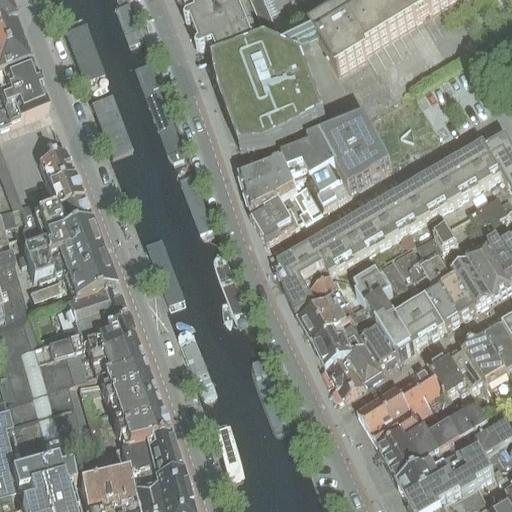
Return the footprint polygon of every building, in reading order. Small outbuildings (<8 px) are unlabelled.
[(233,0),(177,0),(180,5),(179,6),(177,10),(181,11),(182,11),(188,26),(187,26),(185,30),(189,32),(191,31),(199,53),(198,54),(196,58),(200,59),(208,56),(213,68),(214,68),(254,52),(233,0)] [(261,0),(248,0),(268,47),(278,43),(274,31),(261,0)] [(364,0),(367,4),(345,18),(340,10),(307,30),(315,43),(319,49),(335,76),(364,58),(439,12),(459,0),(364,0)] [(0,37),(13,32),(4,8),(1,9),(0,9),(0,8),(0,37)] [(130,13),(116,18),(131,55),(144,49),(130,13)] [(60,27),(85,93),(110,84),(85,18),(60,27)] [(13,32),(0,37),(0,53),(18,46),(13,32)] [(254,52),(214,68),(215,69),(213,70),(214,74),(212,74),(218,104),(221,111),(222,110),(240,158),(248,157),(248,159),(254,158),(254,156),(270,155),(326,126),(310,86),(303,66),(292,61),(307,54),(319,49),(315,43),(304,48),(283,57),(264,49),(254,52)] [(0,83),(28,73),(18,46),(0,53),(0,83)] [(171,168),(186,162),(149,62),(133,68),(171,168)] [(28,73),(0,83),(0,109),(39,95),(35,85),(30,72),(28,73)] [(0,135),(7,133),(47,117),(42,104),(43,104),(39,95),(0,109),(0,135)] [(113,97),(90,105),(111,162),(134,153),(113,97)] [(432,129),(414,97),(397,107),(425,155),(442,145),(432,129)] [(392,110),(382,116),(410,164),(425,155),(397,107),(392,110)] [(382,116),(366,126),(394,173),(410,164),(382,116)] [(335,138),(279,160),(282,167),(245,180),(241,182),(240,181),(239,182),(241,188),(243,187),(249,205),(253,215),(251,215),(251,214),(249,215),(251,220),(250,220),(251,223),(266,216),(290,204),(294,202),(297,209),(306,204),(302,196),(297,199),(293,191),(308,185),(311,190),(336,176),(349,200),(391,175),(379,150),(366,126),(335,138)] [(511,155),(505,144),(486,155),(501,184),(511,202),(511,155)] [(330,283),(501,184),(486,155),(483,151),(277,272),(281,278),(276,282),(295,323),(315,311),(306,297),(330,283)] [(21,212),(0,158),(0,186),(11,216),(21,212)] [(73,183),(68,171),(64,159),(38,168),(47,192),(73,183)] [(134,174),(118,180),(141,240),(157,234),(134,174)] [(200,245),(215,240),(191,175),(176,180),(200,245)] [(351,202),(349,200),(336,176),(311,190),(307,193),(323,219),(351,202)] [(56,215),(81,205),(73,183),(47,192),(52,205),(56,215)] [(488,207),(483,198),(472,204),(477,213),(488,207)] [(266,216),(281,243),(299,233),(288,214),(293,211),(290,204),(266,216)] [(28,275),(96,250),(88,229),(64,238),(56,215),(52,205),(20,215),(26,235),(22,236),(26,250),(37,247),(39,253),(22,259),(23,262),(18,264),(20,273),(23,272),(24,276),(28,275)] [(64,238),(88,229),(90,229),(81,205),(56,215),(64,238)] [(498,207),(472,221),(489,253),(488,253),(511,293),(511,248),(498,227),(506,223),(511,219),(511,212),(509,207),(500,212),(498,207)] [(251,223),(266,252),(281,243),(266,216),(251,223)] [(299,220),(302,227),(304,230),(312,226),(307,216),(299,220)] [(0,221),(4,237),(16,234),(11,218),(0,221)] [(0,276),(14,272),(0,220),(0,276)] [(466,266),(492,308),(511,295),(511,293),(488,253),(489,253),(472,221),(469,223),(487,254),(466,266)] [(426,304),(446,336),(476,318),(452,277),(451,278),(442,261),(458,252),(449,236),(417,255),(427,271),(423,273),(413,256),(396,267),(405,283),(409,281),(414,291),(426,285),(435,299),(426,304)] [(162,241),(143,248),(168,314),(187,306),(162,241)] [(36,291),(102,266),(96,250),(28,275),(32,287),(34,286),(36,291)] [(232,329),(246,323),(220,252),(205,257),(220,297),(232,329)] [(467,269),(452,277),(476,318),(492,308),(466,266),(467,269)] [(394,269),(382,275),(396,300),(407,294),(394,269)] [(0,313),(4,329),(26,323),(28,323),(14,272),(0,276),(0,313)] [(67,302),(70,310),(113,296),(104,272),(29,300),(32,312),(67,302)] [(377,336),(378,335),(397,366),(414,356),(394,324),(383,306),(391,301),(383,288),(381,290),(375,281),(354,293),(359,300),(356,302),(365,316),(377,336)] [(340,338),(349,331),(352,329),(350,325),(355,322),(344,303),(340,306),(330,283),(306,297),(315,311),(318,309),(322,315),(301,328),(314,351),(340,338)] [(115,296),(113,296),(70,310),(64,312),(72,332),(74,339),(100,330),(103,340),(128,331),(115,296)] [(426,304),(410,314),(430,346),(446,336),(426,304)] [(414,356),(430,346),(410,314),(394,324),(414,356)] [(359,347),(380,377),(397,366),(378,335),(377,336),(365,316),(355,322),(350,325),(352,329),(349,331),(359,347)] [(19,469),(21,476),(68,464),(70,466),(93,459),(90,450),(74,395),(94,389),(92,386),(121,375),(115,359),(120,357),(123,355),(126,352),(129,349),(131,344),(129,344),(124,347),(121,338),(127,335),(126,335),(126,333),(129,332),(128,331),(103,340),(105,345),(80,353),(78,348),(38,361),(26,323),(4,329),(0,330),(0,399),(8,428),(12,443),(19,469)] [(193,324),(173,332),(198,397),(217,390),(193,324)] [(511,326),(502,332),(511,347),(511,326)] [(353,363),(346,367),(363,395),(382,382),(380,377),(359,347),(349,331),(340,338),(353,363)] [(511,347),(502,332),(484,343),(507,379),(511,375),(511,347)] [(353,363),(340,338),(314,351),(328,376),(346,367),(353,363)] [(461,357),(483,392),(487,399),(510,385),(507,379),(484,343),(461,357)] [(45,345),(38,347),(40,356),(48,354),(45,345)] [(266,424),(282,418),(259,357),(243,363),(266,424)] [(448,365),(468,401),(483,392),(461,357),(448,365)] [(470,422),(477,417),(468,401),(448,365),(429,377),(449,408),(458,402),(470,422)] [(363,395),(346,367),(328,376),(335,390),(327,394),(338,412),(363,395)] [(92,386),(94,389),(96,388),(96,391),(99,390),(102,398),(111,423),(154,408),(141,373),(139,374),(135,375),(133,371),(121,375),(92,386)] [(449,408),(429,377),(413,387),(412,387),(396,398),(411,421),(416,426),(419,424),(421,428),(433,421),(435,425),(453,415),(449,408)] [(77,397),(87,431),(96,428),(89,402),(102,398),(99,390),(96,391),(77,397)] [(411,421),(396,398),(381,408),(402,443),(407,449),(426,437),(416,426),(411,421)] [(122,452),(143,448),(167,442),(163,432),(154,408),(111,423),(122,452)] [(381,408),(357,422),(366,436),(367,436),(379,456),(402,443),(381,408)] [(232,417),(209,423),(226,486),(250,479),(232,417)] [(449,459),(488,435),(477,417),(470,422),(430,445),(426,437),(407,449),(402,443),(379,456),(396,488),(441,463),(449,459)] [(8,428),(0,430),(0,506),(15,502),(15,500),(16,499),(15,499),(15,496),(14,496),(9,479),(21,476),(19,469),(12,471),(5,445),(12,443),(8,428)] [(104,456),(96,428),(87,431),(93,449),(90,450),(93,459),(104,456)] [(287,432),(269,439),(288,489),(307,482),(287,432)] [(511,451),(511,441),(507,433),(478,451),(434,475),(422,480),(422,479),(398,492),(408,511),(410,511),(484,468),(504,457),(511,451)] [(126,481),(130,500),(154,494),(152,489),(182,480),(169,441),(167,442),(143,448),(122,452),(119,454),(126,481)] [(510,511),(511,511),(511,470),(504,457),(484,468),(495,487),(510,511)] [(21,476),(9,479),(14,496),(15,496),(15,499),(16,499),(20,498),(23,511),(74,511),(71,495),(76,493),(70,466),(68,464),(21,476)] [(461,511),(476,504),(474,500),(495,487),(484,468),(410,511),(461,511)] [(152,489),(154,494),(158,511),(190,511),(185,490),(182,480),(152,489)] [(133,511),(130,500),(126,481),(78,493),(83,511),(133,511)] [(510,511),(495,487),(474,500),(476,504),(480,511),(510,511)] [(158,511),(154,494),(130,500),(133,511),(158,511)]
